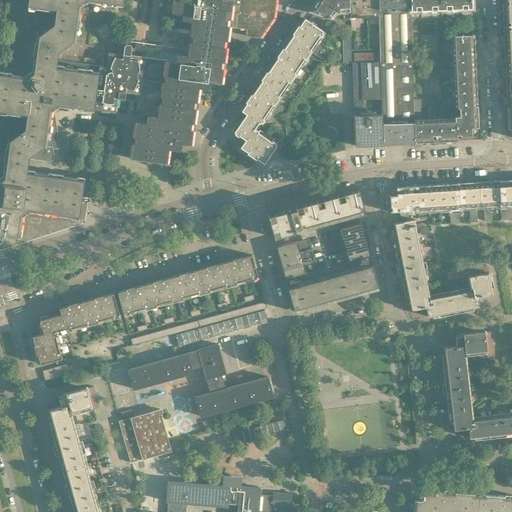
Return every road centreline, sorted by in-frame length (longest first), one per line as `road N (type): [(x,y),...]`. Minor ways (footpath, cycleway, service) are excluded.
road 1 (residential): [(211,206),(207,141),(301,0)]
road 2 (residential): [(395,311),(417,348),(430,464)]
road 3 (residential): [(492,0),(494,159)]
road 4 (residential): [(370,173),(395,311)]
road 5 (tertiary): [(41,511),(5,378)]
road 6 (unclassified): [(0,300),(115,237)]
road 7 (residential): [(283,320),(247,196)]
road 8 (residential): [(494,159),(387,165),(370,173)]
road 9 (unclassified): [(247,196),(370,173)]
road 10 (unclassified): [(115,237),(0,272)]
